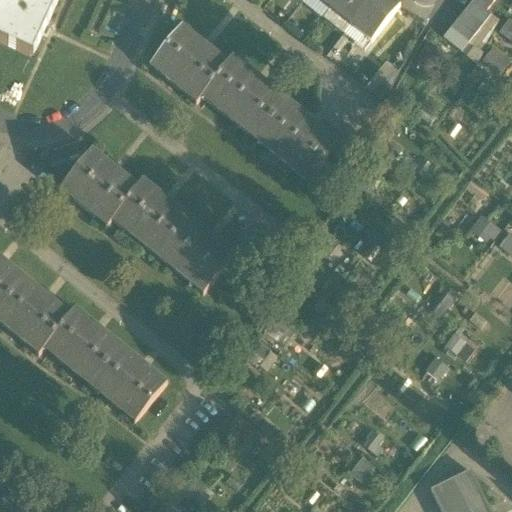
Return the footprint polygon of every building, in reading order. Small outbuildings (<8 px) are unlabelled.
[(11,0),(0,27),(0,44),(35,59),(61,0),(11,0)] [(312,0),(328,13),(332,9),(320,0),(312,0)] [(320,0),(332,9),(338,0),(320,0)] [(338,0),(332,9),(352,25),(371,0),(338,0)] [(397,11),(383,0),(371,0),(352,25),(373,42),(397,11)] [(485,14),(492,5),(486,0),(466,0),(471,4),(485,14)] [(490,18),(485,14),(471,4),(464,13),(482,27),(490,18)] [(328,13),(349,29),(352,25),(332,9),(328,13)] [(475,37),(482,27),(464,13),(457,22),(475,37)] [(467,46),(475,37),(457,22),(449,32),(467,46)] [(373,42),(352,25),(349,29),(370,46),(373,42)] [(200,103),(204,96),(225,68),(179,31),(153,65),(162,73),(159,77),(187,99),(190,95),(200,103)] [(460,55),(467,46),(449,32),(442,41),(460,55)] [(502,75),(511,63),(495,50),(485,63),(502,75)] [(230,62),(225,68),(204,96),(213,103),(210,107),(291,172),(295,168),(312,182),(339,149),(230,62)] [(377,78),(370,94),(381,99),(387,82),(377,78)] [(110,226),(112,224),(136,192),(90,155),(63,189),(77,200),(74,204),(92,219),(96,215),(110,226)] [(141,185),(136,192),(112,224),(203,298),(233,259),(141,185)] [(511,239),(508,236),(497,248),(510,259),(511,256),(511,239)] [(0,326),(39,358),(44,352),(68,319),(0,264),(0,326)] [(73,313),(68,319),(44,352),(135,426),(165,388),(73,313)] [(488,511),(469,473),(430,493),(439,511),(488,511)]
